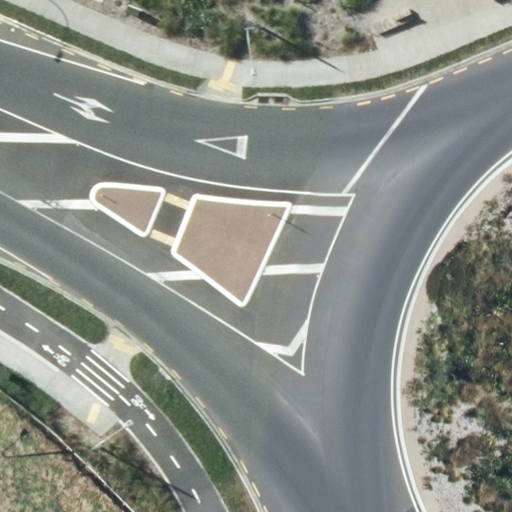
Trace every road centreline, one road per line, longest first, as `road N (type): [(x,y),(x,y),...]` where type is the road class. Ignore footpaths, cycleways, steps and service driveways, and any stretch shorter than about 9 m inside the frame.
road 1 (secondary): [(0,72),(198,141),(260,149),(347,144),(462,88)]
road 2 (secondary): [(344,481),(228,355),(138,298),(74,237),(0,195)]
road 3 (secondary): [(344,481),(327,396),(331,309),(356,225),(400,150),(462,88)]
